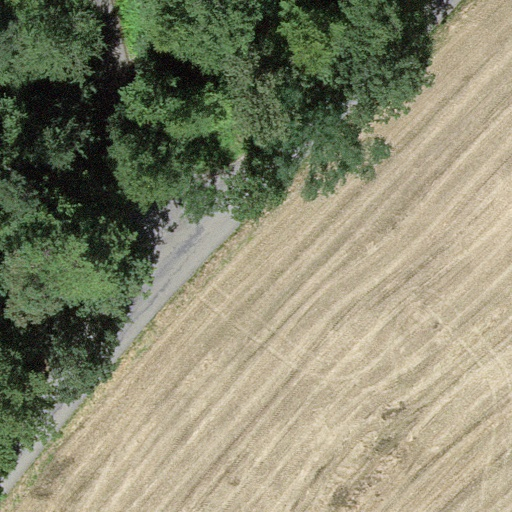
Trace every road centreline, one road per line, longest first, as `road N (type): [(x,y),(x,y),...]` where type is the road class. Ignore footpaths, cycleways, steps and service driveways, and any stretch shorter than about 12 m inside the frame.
road 1 (unclassified): [(0,455),(175,236),(412,0)]
road 2 (track): [(175,236),(107,0)]
